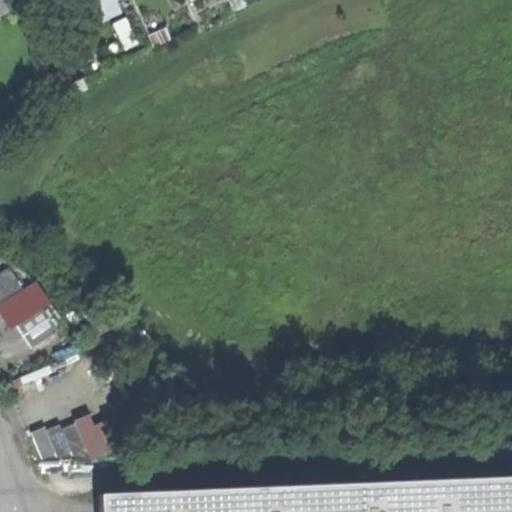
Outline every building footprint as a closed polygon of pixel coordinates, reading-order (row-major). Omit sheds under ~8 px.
[(88,0),(96,17),(113,10),(109,0),(88,0)] [(240,0),(227,0),(232,11),(243,6),(240,0)] [(129,14),(117,21),(129,46),(142,39),(129,14)] [(168,24),(150,33),(157,45),(174,36),(168,24)] [(81,49),(88,64),(105,56),(98,42),(81,49)] [(68,80),(74,91),(90,83),(85,72),(68,80)] [(0,271),(0,299),(1,302),(25,286),(11,264),(0,271)] [(46,303),(21,320),(38,345),(62,328),(46,303)] [(65,419),(49,426),(61,452),(74,446),(77,451),(90,445),(79,420),(68,425),(65,419)] [(511,511),(511,477),(98,496),(98,511),(511,511)]
